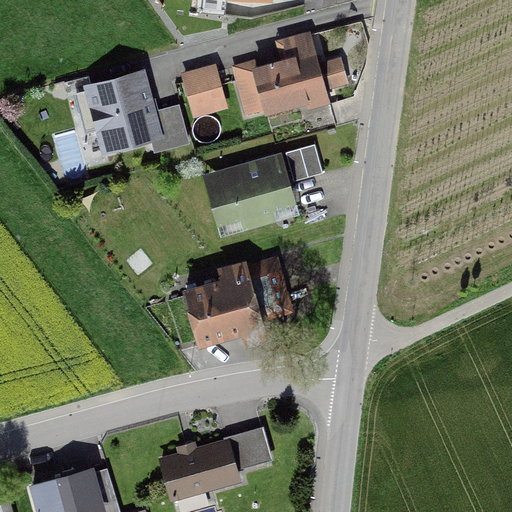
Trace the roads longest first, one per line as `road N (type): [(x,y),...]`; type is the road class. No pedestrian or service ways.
road 1 (residential): [(402,0),(347,373)]
road 2 (residential): [(0,457),(295,377),(347,373)]
road 3 (track): [(511,294),(427,334),(355,336)]
road 4 (residential): [(347,373),(331,511)]
